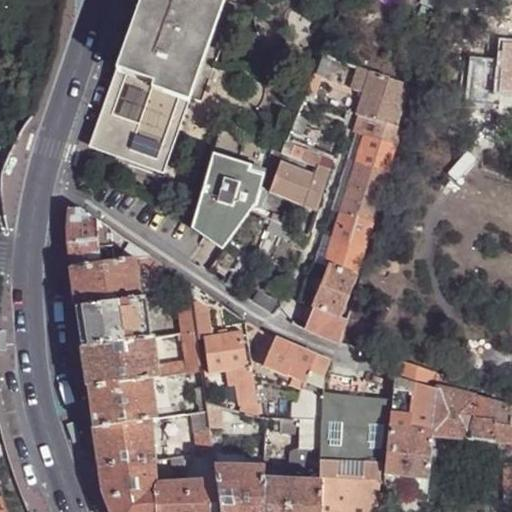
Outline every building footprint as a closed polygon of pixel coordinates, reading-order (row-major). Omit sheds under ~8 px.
[(143,0),(91,148),(163,176),(203,64),(195,61),(157,163),(99,141),(150,0),(143,0)] [(225,3),(217,0),(150,0),(99,141),(157,163),(195,61),(203,64),(237,77),(259,16),(225,3)] [(511,44),(504,44),(503,65),(475,63),(472,103),(501,105),(502,93),(511,93),(511,44)] [(320,69),(292,133),(300,136),(307,122),(309,123),(311,119),(308,117),(311,111),(308,110),(309,107),(315,109),(318,103),(315,101),(328,73),(320,69)] [(411,88),(361,69),(355,90),(366,94),(360,116),(373,121),(398,128),(411,88)] [(511,93),(502,93),(501,105),(511,106),(511,93)] [(329,267),(332,268),(333,266),(360,278),(404,130),(398,128),(373,121),(329,267)] [(453,143),(435,168),(445,175),(463,150),(453,143)] [(284,152),(318,168),(329,174),(334,164),(288,144),(284,152)] [(194,227),(226,250),(252,213),(254,209),(256,209),(265,178),(250,174),(252,168),(214,157),(194,227)] [(271,194),(316,213),(330,174),(329,174),(318,168),(315,177),(282,163),(271,194)] [(121,257),(102,260),(97,221),(82,210),(68,211),(68,246),(71,271),(122,262),(121,257)] [(273,216),(271,221),(283,226),(284,221),(273,216)] [(283,226),(271,221),(267,233),(295,242),(299,233),(283,226)] [(73,290),(76,310),(141,300),(135,260),(122,262),(71,271),(73,290)] [(168,270),(156,262),(152,268),(162,277),(168,270)] [(318,308),(343,320),(361,278),(360,278),(333,266),(332,268),(316,307),(318,308)] [(228,286),(238,293),(243,284),(234,278),(228,286)] [(178,295),(183,334),(198,332),(193,300),(192,293),(178,295)] [(80,335),(82,349),(153,339),(147,299),(141,300),(76,310),(80,335)] [(193,300),(198,332),(199,341),(205,340),(205,339),(213,338),(208,310),(193,300)] [(308,331),(333,342),(343,320),(318,308),(308,331)] [(188,364),(189,374),(203,372),(199,341),(198,332),(183,334),(188,364)] [(213,338),(205,339),(211,375),(228,372),(249,369),(243,334),(213,338)] [(86,375),(88,389),(154,379),(162,378),(160,368),(155,338),(153,339),(82,349),(86,375)] [(294,367),(325,379),(325,378),(331,363),(277,342),(267,368),(289,378),(294,367)] [(398,364),(395,384),(396,384),(394,404),(387,466),(386,466),(385,476),(411,479),(430,481),(436,439),(442,390),(444,377),(398,362),(398,364)] [(160,368),(162,378),(189,374),(188,364),(160,368)] [(242,414),(261,419),(253,368),(249,369),(228,372),(231,387),(238,386),(244,408),(242,414)] [(511,409),(511,398),(446,378),(445,391),(511,409)] [(92,415),(94,429),(153,421),(159,420),(154,379),(88,389),(92,415)] [(315,400),(325,400),(325,395),(325,383),(316,382),(315,400)] [(436,439),(511,446),(511,409),(445,391),(442,390),(436,439)] [(202,414),(209,413),(208,406),(206,391),(199,392),(202,414)] [(378,511),(382,466),(386,466),(387,466),(394,404),(325,395),(325,400),(324,407),(325,423),(321,511),(378,511)] [(303,422),(325,423),(324,407),(296,405),(295,422),(303,422)] [(209,413),(212,431),(225,429),(224,410),(208,406),(209,413)] [(199,456),(215,455),(212,431),(209,413),(202,414),(193,415),(199,456)] [(98,453),(100,470),(157,462),(153,421),(94,429),(98,453)] [(295,422),(275,421),(273,434),(274,434),(273,445),(301,450),(303,422),(295,422)] [(321,511),(325,423),(303,422),(301,450),(293,453),(292,481),(266,480),(264,511),(321,511)] [(181,459),(170,461),(172,481),(184,479),(181,459)] [(160,511),(159,486),(157,462),(100,470),(103,491),(110,511),(160,511)] [(264,511),(266,480),(266,469),(217,468),(219,481),(223,511),(264,511)] [(428,497),(430,481),(411,479),(385,476),(384,492),(428,497)] [(223,511),(219,481),(188,482),(188,484),(159,486),(160,511),(223,511)]
